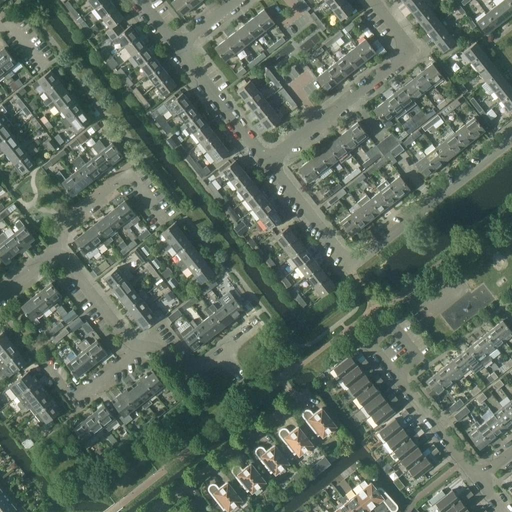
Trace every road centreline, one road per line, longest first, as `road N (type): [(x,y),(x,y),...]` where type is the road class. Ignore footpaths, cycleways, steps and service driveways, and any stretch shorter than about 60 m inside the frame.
road 1 (residential): [(268,162),(410,51),(371,0)]
road 2 (residential): [(346,262),(511,134)]
road 3 (residential): [(157,511),(306,395)]
road 4 (residential): [(162,217),(128,175),(65,226),(58,252)]
road 5 (residential): [(268,162),(177,47)]
road 6 (residential): [(480,480),(393,375)]
road 7 (residential): [(49,371),(73,402),(142,346)]
road 8 (residential): [(58,252),(128,340),(142,346)]
road 9 (residential): [(346,262),(268,162)]
